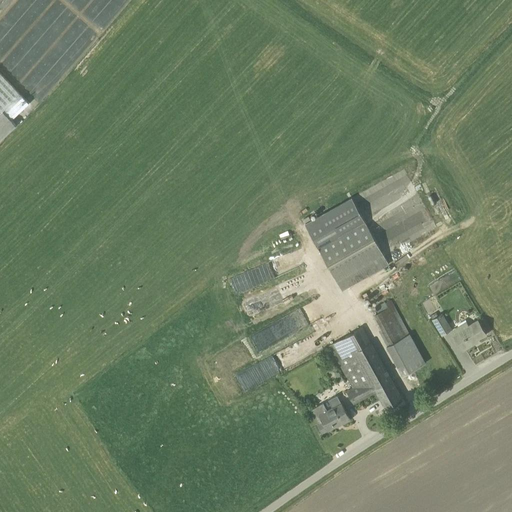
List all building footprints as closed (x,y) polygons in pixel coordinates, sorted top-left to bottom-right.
[(0,0),(0,140),(16,125),(11,120),(29,103),(0,72),(0,0)] [(0,61),(37,102),(45,94),(45,86),(51,86),(51,87),(60,79),(60,73),(70,73),(63,66),(63,70),(54,70),(51,67),(46,71),(41,65),(35,71),(35,76),(31,71),(31,69),(28,66),(28,61),(13,61),(8,66),(8,56),(0,56),(0,55),(0,61)] [(317,245),(342,290),(389,264),(441,234),(403,167),(351,196),(304,222),(317,245)] [(231,277),(238,293),(295,269),(289,253),(231,277)] [(384,285),(377,290),(382,296),(388,292),(384,285)] [(403,375),(425,363),(391,300),(386,303),(388,307),(373,315),(381,329),(378,330),(387,345),(386,345),(403,375)] [(431,315),(433,318),(442,334),(451,329),(442,313),(444,312),(441,308),(436,311),(437,312),(431,315)] [(486,334),(477,320),(468,325),(466,321),(450,331),(453,335),(462,350),(471,345),(470,343),(486,334)] [(370,340),(363,326),(328,346),(352,387),(346,390),(354,404),(377,392),(386,408),(403,399),(370,340)] [(251,334),(257,351),(273,346),(268,329),(251,334)] [(350,419),(341,403),(327,411),(322,403),(310,410),(317,424),(322,433),(340,422),(341,424),(350,419)]
